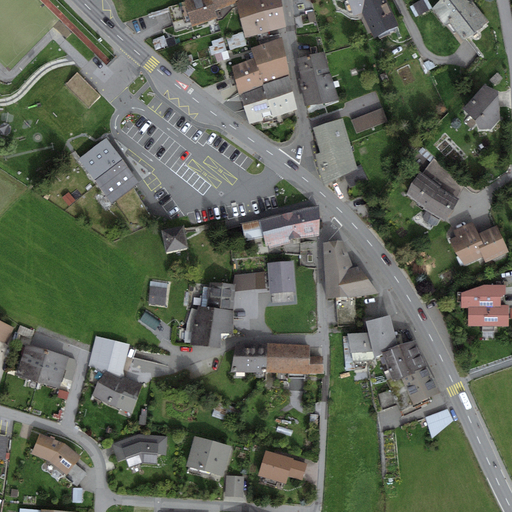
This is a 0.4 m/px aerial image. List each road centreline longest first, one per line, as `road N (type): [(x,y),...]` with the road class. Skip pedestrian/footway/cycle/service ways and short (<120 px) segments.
road 1 (residential): [(0,410),(79,436),(97,456),(103,491),(115,499),(315,511)]
road 2 (primary): [(340,210),(423,323),(511,510)]
road 3 (primary): [(80,0),(150,64),(294,170)]
road 4 (residential): [(294,170),(304,133),(285,0)]
road 5 (residential): [(317,511),(323,340)]
road 6 (residential): [(174,362),(205,360),(239,340),(323,340)]
road 7 (residential): [(323,340),(319,248),(340,210)]
